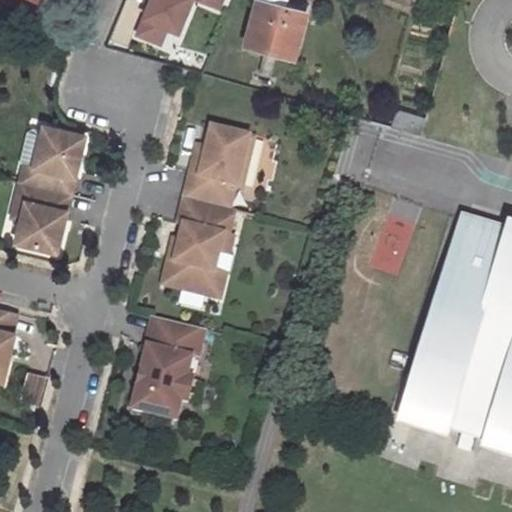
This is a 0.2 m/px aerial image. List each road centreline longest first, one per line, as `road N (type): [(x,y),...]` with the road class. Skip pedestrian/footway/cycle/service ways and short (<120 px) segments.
road 1 (residential): [(93,307),(148,101),(101,89),(98,38)]
road 2 (residential): [(40,511),(93,307)]
